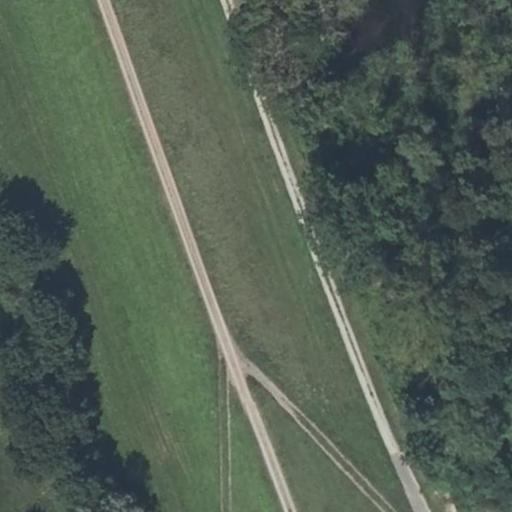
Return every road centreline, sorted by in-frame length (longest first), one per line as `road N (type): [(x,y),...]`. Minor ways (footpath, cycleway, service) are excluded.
road 1 (track): [(420,511),(225,0)]
road 2 (track): [(107,0),(291,511)]
